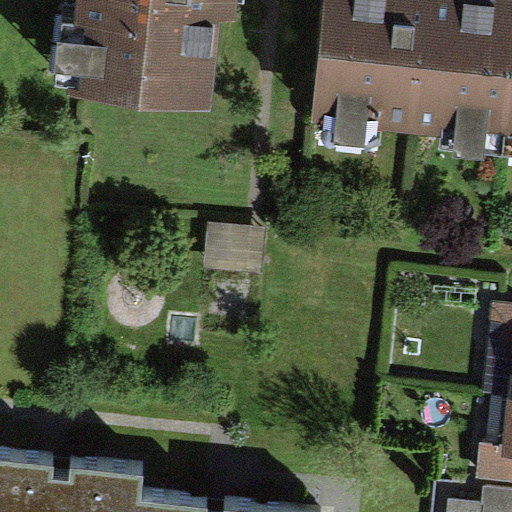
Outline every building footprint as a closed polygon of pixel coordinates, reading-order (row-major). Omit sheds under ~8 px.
[(219,0),(77,0),(69,77),(209,93),(219,0)] [(511,0),(328,0),(318,109),(511,125),(511,0)] [(511,337),(511,336),(511,302),(492,300),(483,387),(505,389),(511,337)] [(511,389),(505,389),(501,439),(511,439),(511,389)] [(480,470),(511,472),(511,439),(501,439),(483,437),(480,470)] [(138,511),(145,458),(0,441),(0,511),(138,511)] [(319,511),(320,502),(145,484),(140,511),(319,511)] [(511,511),(511,498),(446,494),(445,511),(511,511)]
